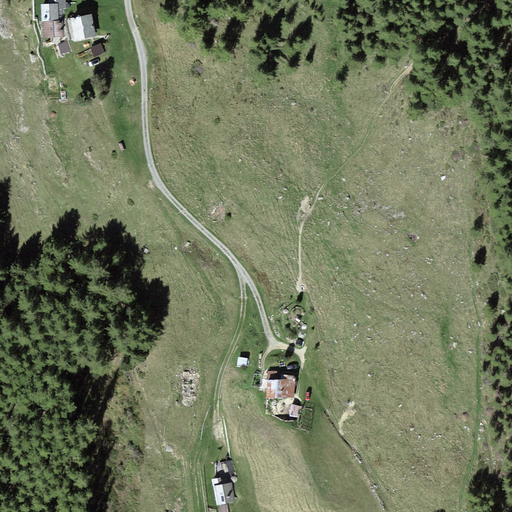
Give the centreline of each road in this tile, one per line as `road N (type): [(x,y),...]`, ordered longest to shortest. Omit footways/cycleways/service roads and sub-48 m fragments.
road 1 (track): [(237,264),(162,188),(149,162),(142,66),(126,0)]
road 2 (track): [(237,264),(241,326),(220,377),(217,440),(197,460),(200,511)]
